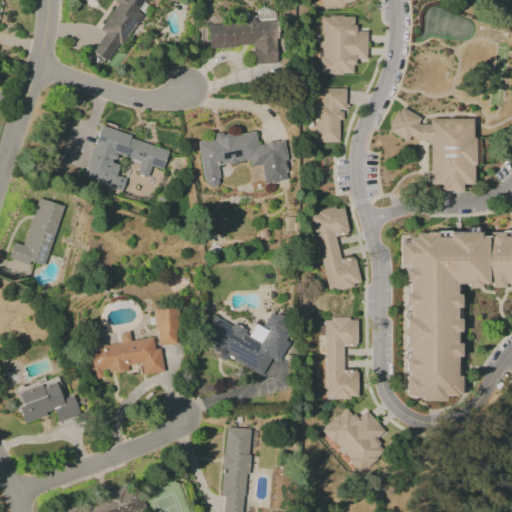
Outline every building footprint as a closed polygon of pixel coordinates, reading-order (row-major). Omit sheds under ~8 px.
[(117,0),(101,31),(103,32),(92,53),(110,63),(137,13),(137,12),(143,0),(117,0)] [(319,0),(321,10),(356,3),(355,0),(319,0)] [(366,31),(354,31),(354,17),(319,16),(319,74),(354,74),(354,59),(366,59),(366,31)] [(208,48),(252,46),(253,62),(277,61),(275,20),(206,24),(208,48)] [(344,89),(321,88),(321,104),(310,104),(310,115),(315,115),(314,142),(339,142),(339,111),(344,111),(344,89)] [(472,119),(428,119),(428,125),(418,125),(418,116),(397,107),(388,127),(388,132),(407,141),(409,137),(418,141),(429,141),(428,185),(440,185),(440,192),(458,192),(462,184),(471,184),(471,168),(472,167),(472,119)] [(82,181),(121,191),(124,178),(114,175),(117,164),(113,163),(115,155),(139,162),(135,174),(147,177),(150,166),(162,170),(168,148),(97,128),(82,181)] [(282,141),(256,144),(255,133),(221,137),(220,133),(209,134),(210,139),(198,141),(203,188),(219,186),(216,165),(249,161),(249,167),(261,165),(263,183),(286,181),(282,141)] [(7,258),(43,268),(61,206),(36,199),(22,245),(12,242),(7,258)] [(326,291),(359,285),(354,257),(339,260),(334,233),(347,231),(342,207),(312,212),(326,291)] [(511,237),(502,237),(502,233),(489,233),(489,237),(478,237),(478,233),(448,233),(448,237),(436,237),(436,233),(414,233),(414,237),(407,237),(407,242),(399,242),(399,264),(408,265),(408,268),(404,268),(404,282),(407,281),(408,293),(404,293),(404,306),(408,307),(408,318),(404,318),(404,348),(407,348),(408,358),(404,358),(405,373),(407,372),(408,376),(404,376),(405,395),(408,395),(408,397),(415,396),(414,398),(420,398),(420,401),(444,401),(444,398),(450,398),(450,396),(455,397),(455,395),(459,394),(459,376),(455,376),(456,356),(459,357),(459,343),(455,343),(455,332),(459,332),(459,319),(455,319),(455,308),(459,308),(459,294),(455,294),(455,284),(465,284),(465,288),(479,288),(479,285),(484,285),(484,284),(490,284),(490,288),(503,287),(511,287),(511,237)] [(154,345),(176,345),(175,308),(154,309),(154,345)] [(209,316),(198,345),(216,352),(214,357),(225,361),(225,359),(263,373),(268,358),(278,362),(286,342),(282,341),(290,319),(268,311),(262,327),(266,329),(264,334),(249,328),(248,330),(209,316)] [(324,319),(324,398),(356,399),(356,370),(342,370),(343,345),(356,345),(356,319),(324,319)] [(83,335),(90,380),(102,378),(101,374),(127,369),(126,366),(140,364),(142,375),(162,372),(159,349),(154,350),(151,337),(129,341),(127,332),(118,333),(119,343),(102,346),(99,332),(83,335)] [(23,422),(53,412),(56,423),(81,414),(75,394),(63,398),(55,376),(12,390),(23,422)] [(321,430),(360,474),(384,452),(374,440),(384,431),(365,411),(356,419),(346,408),(321,430)] [(242,511),(248,442),(250,442),(251,429),(224,427),(219,497),(223,497),(221,511),(242,511)] [(58,510),(58,511),(144,511),(137,491),(125,495),(123,488),(58,510)]
